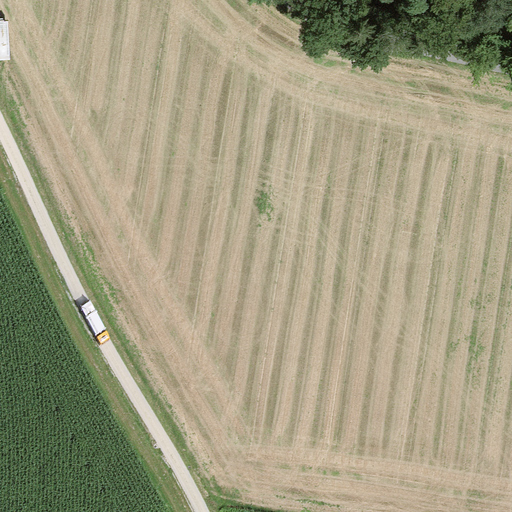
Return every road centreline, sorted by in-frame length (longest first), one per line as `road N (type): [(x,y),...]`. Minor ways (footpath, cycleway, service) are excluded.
road 1 (track): [(196,511),(0,147)]
road 2 (unclassified): [(511,64),(396,40),(303,0)]
